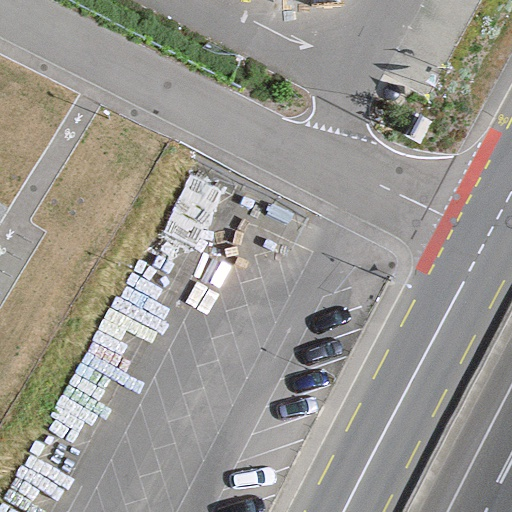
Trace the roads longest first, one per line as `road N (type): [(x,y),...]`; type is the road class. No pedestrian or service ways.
road 1 (primary): [(511,199),(343,511)]
road 2 (unknown): [(196,0),(346,79)]
